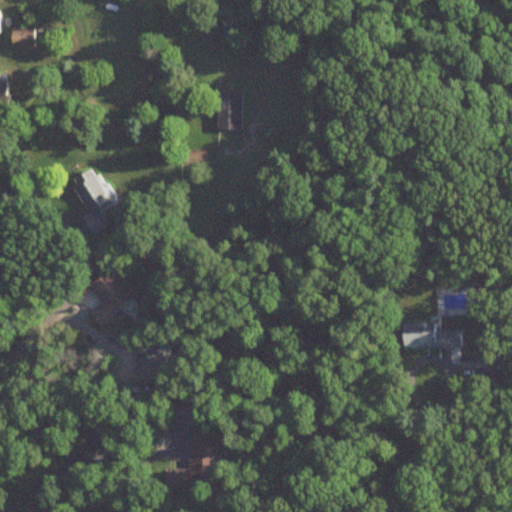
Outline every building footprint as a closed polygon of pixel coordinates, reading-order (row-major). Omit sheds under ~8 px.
[(38,48),(38,30),(15,30),(15,48),(38,48)] [(0,106),(12,106),(11,83),(0,83),(0,106)] [(245,131),(245,95),(221,95),(221,131),(245,131)] [(116,206),(98,171),(76,183),(94,217),(88,220),(97,237),(113,228),(105,212),(116,206)] [(143,303),(133,286),(129,288),(119,272),(95,286),(107,307),(94,314),(101,327),(143,303)] [(439,332),(439,325),(406,325),(406,350),(463,350),(463,332),(439,332)] [(144,351),(145,385),(181,383),(180,349),(144,351)] [(192,402),(178,402),(178,416),(185,416),(185,420),(192,420),(192,402)] [(220,444),(195,444),(196,471),(171,471),(171,488),(232,488),(232,469),(220,470),(220,444)]
